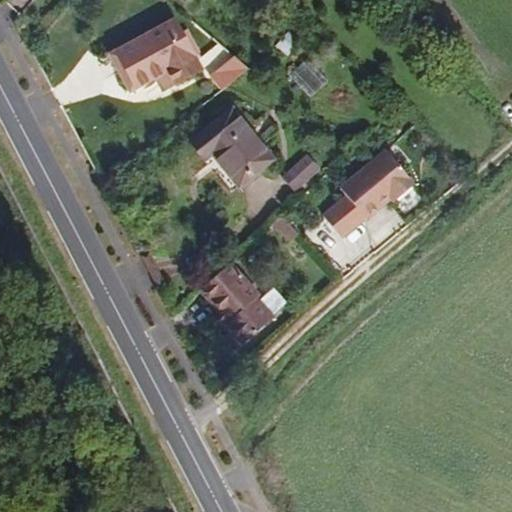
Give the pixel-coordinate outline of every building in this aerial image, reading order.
[(186,59),(162,8),(128,24),(146,61),(152,75),(186,59)] [(120,74),(146,61),(128,24),(102,36),(120,74)] [(248,71),(236,59),(212,83),(224,95),(248,71)] [(310,98),(325,82),(307,62),(292,77),(310,98)] [(273,162),(233,114),(192,146),(207,164),(216,157),(242,187),(273,162)] [(135,158),(122,142),(97,162),(111,178),(135,158)] [(413,184),(385,151),(341,189),(347,196),(324,217),(341,238),(390,199),(393,201),(413,184)] [(306,157),(282,179),(295,193),(319,171),(306,157)] [(314,226),(319,221),(312,213),(307,219),(314,226)] [(292,242),(299,235),(281,216),(273,223),(292,242)] [(232,264),(204,292),(221,312),(228,320),(231,323),(228,325),(247,344),(276,317),(258,297),(260,295),(232,264)] [(228,320),(221,312),(217,318),(223,325),(228,320)]
